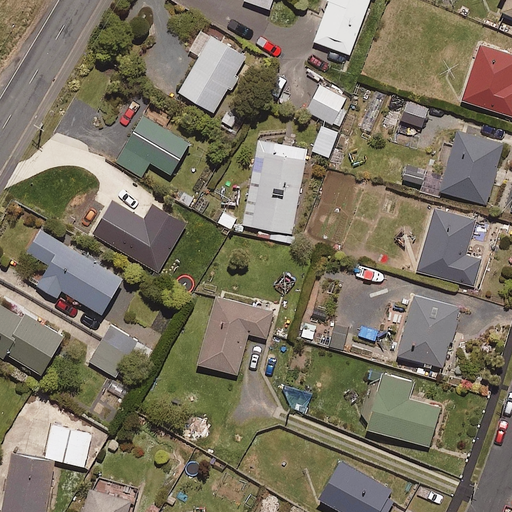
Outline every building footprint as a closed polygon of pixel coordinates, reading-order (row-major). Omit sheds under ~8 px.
[(361,0),(317,0),(304,40),(343,53),(361,0)] [(511,0),(500,0),(500,2),(508,6),(504,13),(511,16),(511,0)] [(178,86),(213,106),(226,83),(230,85),(239,70),(235,67),(246,49),(201,23),(188,45),(199,51),(178,86)] [(511,38),(474,25),(449,94),(511,116),(511,38)] [(301,105),(339,122),(345,107),(339,104),(345,91),(313,77),(301,105)] [(186,133),(138,107),(112,155),(140,170),(148,155),(169,166),(186,133)] [(338,124),(319,117),(309,145),(328,152),(338,124)] [(503,133),(454,119),(436,182),(485,196),(503,133)] [(242,219),(291,228),(306,142),(257,134),(242,219)] [(424,162),(405,159),(403,173),(422,177),(424,162)] [(78,223),(158,266),(185,217),(151,198),(142,213),(110,196),(104,208),(91,201),(78,223)] [(475,209),(433,197),(414,264),(473,280),(481,252),(464,247),(475,209)] [(100,306),(120,269),(38,223),(25,246),(46,258),(34,279),(55,291),(59,283),(100,306)] [(354,297),(358,283),(336,276),(331,289),(354,297)] [(461,299),(412,284),(393,346),(442,360),(461,299)] [(266,304),(212,288),(189,361),(229,373),(243,329),(257,334),(266,304)] [(0,352),(5,356),(8,351),(43,370),(64,332),(24,310),(22,313),(0,300),(0,352)] [(89,358),(120,376),(141,339),(110,322),(89,358)] [(412,371),(380,360),(361,417),(426,439),(439,399),(406,388),(412,371)] [(42,460),(77,468),(88,436),(40,426),(37,452),(43,453),(42,460)] [(35,511),(43,454),(1,449),(0,459),(0,511),(35,511)] [(315,488),(353,511),(380,511),(392,493),(388,491),(393,483),(338,450),(315,488)] [(122,511),(129,490),(87,479),(78,511),(122,511)]
